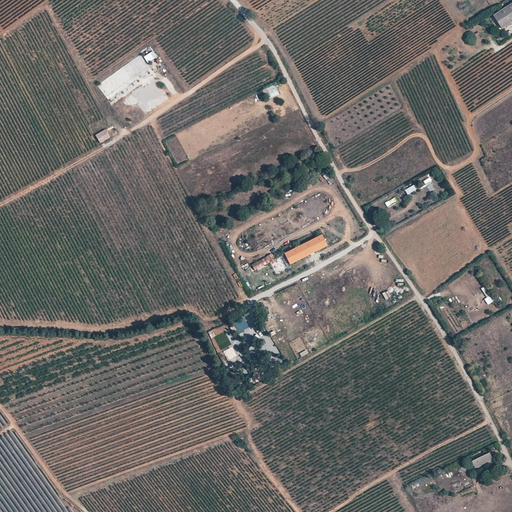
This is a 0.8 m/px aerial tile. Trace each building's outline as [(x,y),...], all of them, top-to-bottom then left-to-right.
[(511,21),(511,3),(495,15),(503,28),(511,21)] [(267,100),(279,94),(275,84),(263,90),(267,100)] [(111,136),(116,133),(112,126),(106,129),(111,136)] [(95,135),(100,143),(110,137),(105,130),(95,135)] [(216,227),(219,232),(224,229),(222,224),(216,227)] [(285,255),(291,265),(328,246),(323,235),(285,255)] [(267,256),(269,263),(275,261),(273,254),(267,256)] [(252,264),(255,271),(270,264),(266,257),(252,264)] [(486,298),(484,298),(487,304),(493,302),(486,286),(482,288),(486,298)] [(232,347),(224,351),(227,358),(235,354),(232,347)] [(471,461),(474,467),(492,459),(490,453),(485,455),(483,452),(467,460),(469,463),(471,461)]
